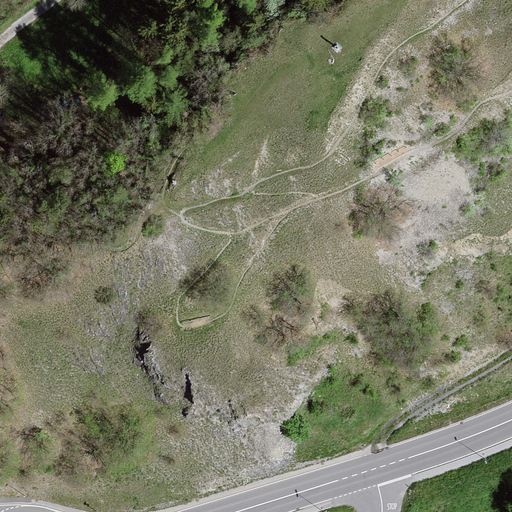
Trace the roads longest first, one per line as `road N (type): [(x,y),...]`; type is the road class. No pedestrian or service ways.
road 1 (tertiary): [(511,422),(237,511)]
road 2 (track): [(374,469),(371,451),(404,414),(511,352)]
